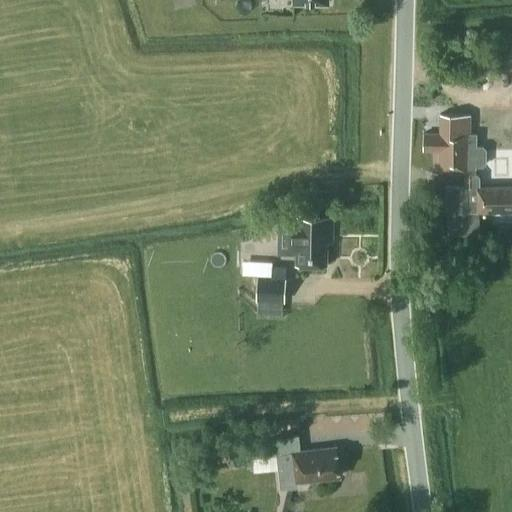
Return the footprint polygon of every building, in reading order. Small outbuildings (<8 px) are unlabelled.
[(511,67),(511,39),(497,41),(500,69),(511,67)] [(470,115),(441,114),(440,134),(424,133),(423,150),(433,150),(432,173),(465,174),(464,186),(446,187),(447,232),(479,232),(478,210),(511,209),(511,185),(481,186),(481,176),(477,171),(474,171),(474,167),(481,167),(484,164),(484,150),(482,147),(475,146),(476,134),(469,134),(470,115)] [(332,215),(288,215),(286,261),(297,261),(297,263),(327,264),(327,241),(332,241),(332,215)] [(242,272),(257,273),(256,300),(284,301),(286,266),(272,265),(272,260),(243,259),(242,272)] [(271,455),(270,442),(250,444),(236,446),(239,465),(252,463),(251,457),(271,455)] [(315,451),(315,449),(289,452),(289,453),(275,455),(279,488),(296,486),(295,481),(337,475),(335,458),(332,458),(331,449),(315,451)]
